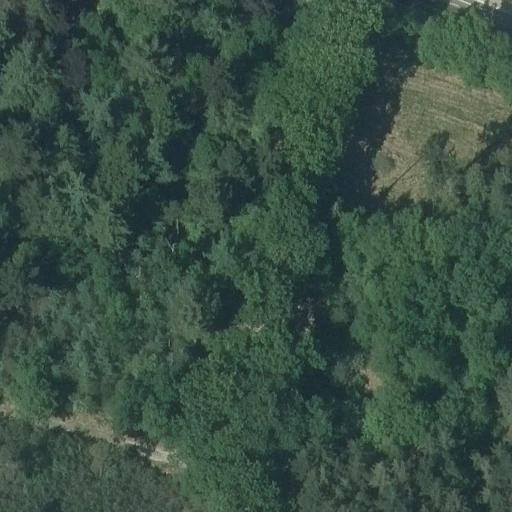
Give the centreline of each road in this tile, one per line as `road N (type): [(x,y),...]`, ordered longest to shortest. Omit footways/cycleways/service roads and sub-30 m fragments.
road 1 (track): [(227,511),(335,46),(353,0)]
road 2 (unknown): [(511,447),(236,466),(0,413)]
